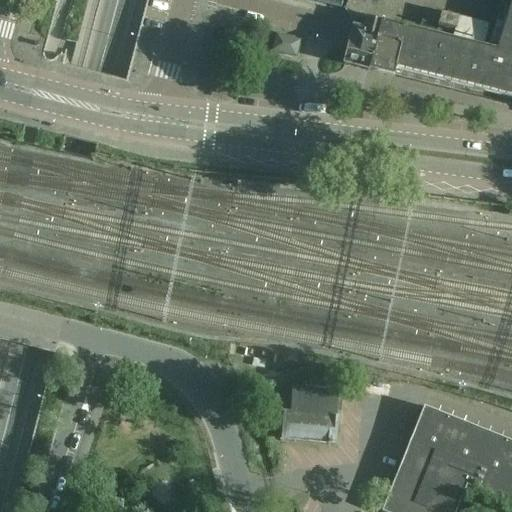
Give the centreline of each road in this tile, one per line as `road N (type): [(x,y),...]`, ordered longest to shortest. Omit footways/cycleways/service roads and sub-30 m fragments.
road 1 (secondary): [(0,447),(117,0)]
road 2 (secondary): [(149,133),(511,178)]
road 3 (residential): [(511,151),(156,101)]
road 4 (unclassified): [(249,511),(223,426),(200,389),(179,372),(93,345)]
road 5 (unclassified): [(46,511),(93,345)]
road 6 (secondary): [(0,97),(149,133)]
